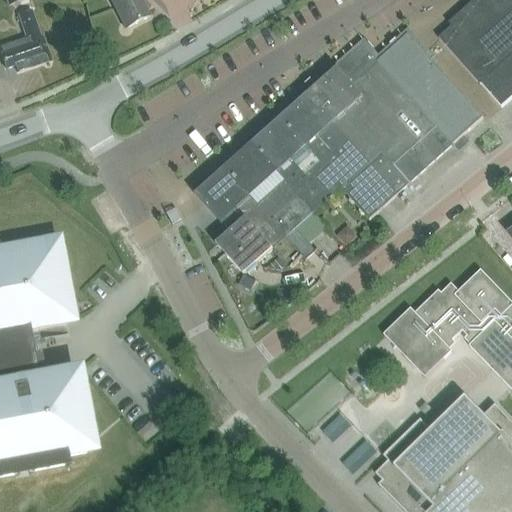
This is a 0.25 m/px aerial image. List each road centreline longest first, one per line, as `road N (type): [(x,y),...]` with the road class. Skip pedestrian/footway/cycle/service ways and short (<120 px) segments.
road 1 (residential): [(229,380),(511,155)]
road 2 (unclassified): [(375,0),(149,141),(113,173)]
road 3 (residential): [(229,380),(113,173)]
road 4 (tertiary): [(82,110),(272,0)]
road 5 (residential): [(351,511),(229,380)]
